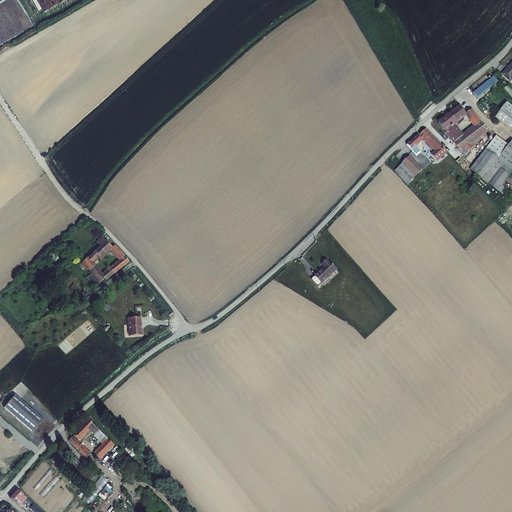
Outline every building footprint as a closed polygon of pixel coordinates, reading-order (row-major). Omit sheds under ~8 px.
[(499,77),(479,92),(483,97),(503,82),(499,77)] [(499,115),(487,102),(483,106),(494,119),(499,115)] [(511,102),(500,117),(511,126),(511,102)] [(426,134),(431,140),(437,147),(439,145),(442,149),(428,160),(433,166),(441,160),(440,158),(449,150),(432,129),(426,134)] [(426,134),(422,136),(426,141),(428,143),(431,140),(426,134)] [(422,136),(422,135),(411,144),(420,154),(422,152),(419,147),(426,141),(422,136)] [(511,144),(502,157),(511,165),(511,144)] [(511,179),(511,165),(502,157),(491,149),(476,169),(503,191),(511,179)] [(413,156),(399,170),(412,183),(426,170),(413,156)] [(115,254),(105,244),(99,249),(101,251),(91,260),(80,270),(96,291),(106,282),(108,284),(131,266),(117,251),(115,254)] [(327,267),(314,279),(320,286),(339,269),(331,259),(325,264),(327,267)] [(373,313),(363,323),(367,327),(377,318),(373,313)] [(141,325),(140,317),(127,318),(128,325),(129,336),(143,335),(142,328),(140,328),(140,325),(141,325)] [(4,408),(32,432),(43,419),(15,395),(4,408)] [(94,451),(102,460),(107,454),(105,452),(113,443),(90,420),(75,434),(80,439),(90,428),(104,442),(94,451)] [(73,436),(69,440),(87,457),(91,453),(73,436)] [(60,451),(54,458),(64,467),(68,462),(64,459),(69,455),(62,447),(59,450),(60,451)] [(92,502),(107,480),(100,475),(86,498),(92,502)] [(9,497),(19,505),(23,501),(35,511),(44,511),(17,488),(9,497)]
